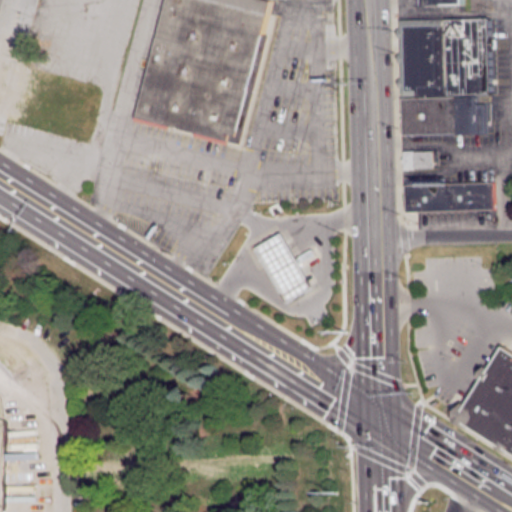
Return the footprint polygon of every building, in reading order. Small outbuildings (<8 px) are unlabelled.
[(167,0),(139,118),(244,143),(275,15),(269,14),(272,0),(167,0)] [(402,95),(492,93),(490,17),(400,19),(402,95)] [(403,97),(404,134),(486,132),(486,102),(477,103),(477,95),(403,97)] [(433,150),(403,150),(404,168),(434,168),(433,150)] [(406,184),(407,211),(496,208),(495,181),(406,184)] [(258,246),(288,301),(314,286),(300,261),(297,257),(283,232),(258,246)] [(300,261),(315,253),(312,248),(297,257),(300,261)] [(511,348),(506,345),(460,417),(511,449),(511,348)]
